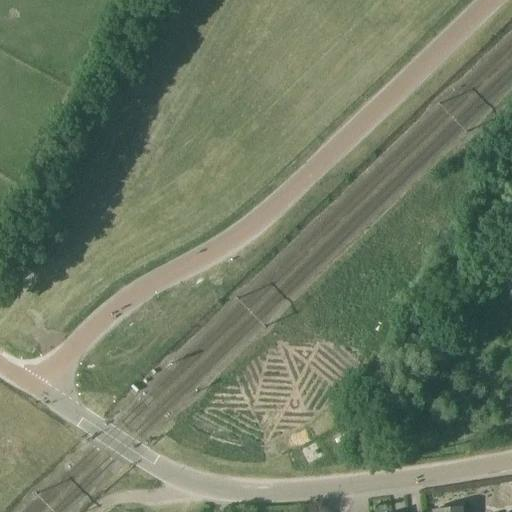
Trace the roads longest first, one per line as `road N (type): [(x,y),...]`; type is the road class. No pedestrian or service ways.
road 1 (unclassified): [(38,389),(101,320),(256,223),(493,0)]
road 2 (unclassified): [(511,460),(351,486),(213,489),(155,466),(38,389)]
